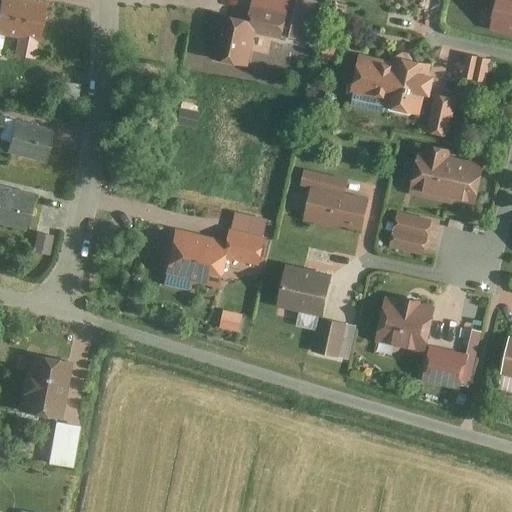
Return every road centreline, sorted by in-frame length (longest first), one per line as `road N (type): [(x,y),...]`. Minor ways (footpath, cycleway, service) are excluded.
road 1 (residential): [(57,313),(511,449)]
road 2 (residential): [(57,313),(99,130),(104,0)]
